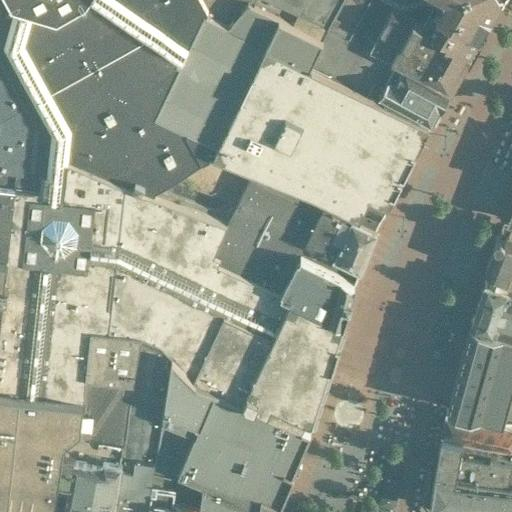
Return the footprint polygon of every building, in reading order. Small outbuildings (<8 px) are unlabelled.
[(50,150),(53,138),(102,152),(97,169),(148,189),(156,185),(199,162),(273,21),(232,0),(0,0),(0,101),(22,108),(14,136),(50,150)] [(387,0),(271,0),(328,26),(398,58),(450,86),(470,50),(445,37),(447,34),(411,14),(387,0)] [(387,0),(411,14),(447,34),(445,37),(470,50),(480,32),(481,31),(480,30),(486,19),(489,13),(491,14),(498,0),(387,0)] [(378,225),(429,124),(377,97),(310,65),(323,38),(279,17),(248,2),(229,25),(206,15),(206,16),(204,15),(194,39),(190,44),(177,63),(180,65),(156,116),(217,144),(213,153),(214,155),(256,171),(325,199),(378,225)] [(323,38),(310,65),(377,97),(380,90),(434,120),(441,107),(439,107),(450,86),(398,58),(328,26),(323,38)] [(227,221),(152,191),(148,189),(97,169),(85,164),(83,178),(68,176),(67,186),(66,188),(65,189),(64,191),(64,192),(64,194),(65,196),(66,197),(67,198),(68,200),(69,200),(71,201),(72,201),(74,201),(76,201),(77,200),(79,199),(80,198),(93,200),(89,236),(121,239),(282,315),(277,325),(273,333),(116,258),(87,255),(86,263),(59,260),(44,394),(32,392),(21,391),(39,227),(29,226),(30,222),(28,222),(31,197),(33,197),(33,193),(42,194),(44,173),(0,167),(0,510),(2,511),(7,511),(8,511),(15,511),(52,511),(53,511),(54,497),(60,467),(64,436),(81,423),(92,324),(142,331),(147,334),(151,333),(158,334),(165,338),(172,352),(197,378),(211,383),(226,389),(268,408),(309,426),(313,418),(331,363),(332,364),(333,361),(334,360),(334,359),(336,354),(339,344),(339,343),(339,342),(340,339),(338,339),(344,320),(281,292),(218,263),(221,257),(215,254),(227,221)] [(377,227),(378,225),(325,199),(256,171),(227,221),(265,236),(300,253),(356,278),(377,227)] [(511,228),(509,227),(511,222),(504,219),(500,230),(498,231),(496,232),(495,233),(494,235),(495,237),(496,239),(486,263),(490,265),(511,272),(511,228)] [(356,278),(300,253),(265,236),(227,221),(215,254),(221,257),(218,263),(281,292),(344,320),(356,278)] [(511,272),(490,265),(486,275),(472,319),(511,332),(511,272)] [(511,332),(472,319),(469,328),(448,405),(503,419),(511,421),(511,332)] [(141,335),(147,334),(142,331),(92,324),(81,423),(64,436),(60,467),(54,497),(53,511),(59,511),(58,511),(114,511),(122,468),(129,413),(134,378),(141,335)] [(155,457),(158,445),(161,419),(162,419),(172,352),(165,338),(158,334),(151,333),(147,334),(141,335),(134,378),(129,413),(122,468),(114,511),(148,511),(152,488),(155,457)] [(162,419),(161,419),(158,445),(184,451),(182,455),(178,469),(192,475),(204,480),(203,487),(198,511),(270,511),(272,511),(277,507),(283,504),(281,500),(295,469),(294,468),(295,466),(298,467),(302,458),(299,456),(311,427),(309,426),(268,408),(226,389),(211,383),(197,378),(172,352),(162,419)] [(511,424),(447,407),(442,433),(511,447),(511,424)] [(511,447),(442,433),(441,433),(441,435),(442,436),(436,466),(426,465),(418,511),(472,511),(473,508),(511,511),(511,447)] [(171,511),(178,469),(182,455),(184,451),(158,445),(155,457),(152,488),(148,511),(171,511)] [(178,469),(171,511),(198,511),(203,487),(191,485),(192,475),(178,469)]
